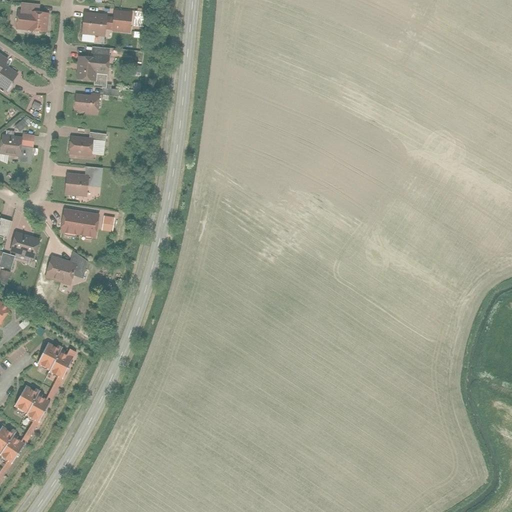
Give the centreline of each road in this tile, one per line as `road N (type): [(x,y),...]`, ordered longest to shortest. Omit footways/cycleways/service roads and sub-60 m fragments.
road 1 (secondary): [(22,511),(92,395),(136,286),(164,172),(182,0)]
road 2 (residential): [(0,195),(28,197),(38,184),(57,0)]
